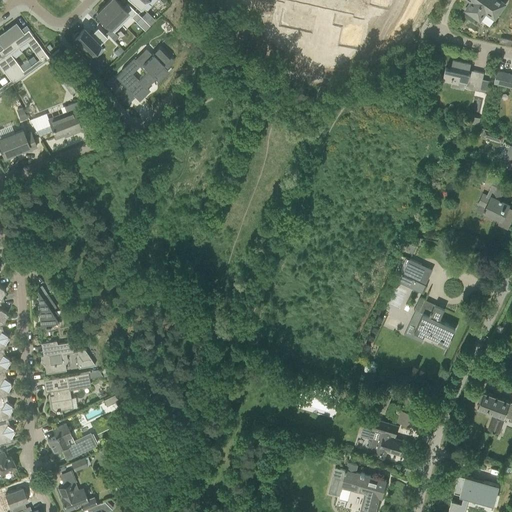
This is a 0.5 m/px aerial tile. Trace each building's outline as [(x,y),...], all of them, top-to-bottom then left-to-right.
[(115,0),(110,0),(104,6),(122,24),(130,16),(131,17),(136,12),(127,3),(123,7),(115,0)] [(127,0),(140,11),(149,0),(127,0)] [(472,0),(465,11),(480,21),(488,10),(496,17),(505,4),(499,0),(472,0)] [(104,6),(96,14),(114,32),(122,24),(104,6)] [(16,24),(6,31),(19,48),(27,42),(39,59),(41,62),(48,57),(28,29),(23,33),(16,24)] [(78,32),(73,37),(80,44),(90,54),(107,38),(97,28),(92,33),(93,34),(91,36),(84,29),(79,33),(78,32)] [(6,31),(0,35),(0,42),(1,44),(3,47),(0,49),(0,53),(19,79),(25,74),(23,70),(11,54),(19,48),(6,31)] [(500,37),(499,43),(510,45),(511,40),(500,37)] [(119,47),(113,52),(118,57),(123,51),(119,47)] [(122,69),(121,70),(122,70),(123,70),(116,78),(117,77),(122,82),(121,83),(123,81),(128,86),(126,88),(134,96),(136,94),(139,97),(140,95),(142,97),(149,90),(144,86),(153,76),(158,81),(159,80),(158,79),(167,70),(162,66),(166,61),(156,51),(151,55),(148,52),(138,62),(134,58),(135,57),(135,56),(134,57),(133,58),(122,69)] [(0,66),(10,80),(12,83),(19,79),(0,53),(0,66)] [(39,59),(31,65),(33,68),(41,62),(39,59)] [(445,67),(442,80),(451,82),(451,86),(458,88),(460,80),(467,82),(466,88),(479,91),(484,73),(473,70),(473,72),(469,72),(471,64),(452,60),(451,68),(445,67)] [(61,66),(54,70),(61,80),(71,73),(64,63),(61,66)] [(31,65),(23,70),(25,74),(33,68),(31,65)] [(76,70),(71,73),(80,86),(86,82),(76,70)] [(511,87),(511,73),(497,70),(494,83),(511,87)] [(71,73),(61,80),(71,93),(80,86),(71,73)] [(10,80),(2,86),(4,89),(12,83),(10,80)] [(64,136),(81,129),(77,118),(83,115),(77,101),(64,106),(66,112),(56,116),(57,120),(50,123),(55,137),(64,134),(64,136)] [(22,107),(16,109),(20,121),(28,118),(22,107)] [(468,115),(466,122),(477,124),(478,125),(480,118),(468,115)] [(502,143),(505,135),(484,128),(481,136),(502,143)] [(13,153),(15,152),(15,151),(19,149),(19,150),(21,149),(22,152),(36,147),(30,132),(24,135),(22,130),(0,138),(0,141),(1,144),(0,144),(0,148),(4,159),(14,156),(13,153)] [(483,194),(478,204),(486,207),(484,211),(501,219),(499,224),(507,228),(511,217),(511,209),(507,207),(508,205),(498,200),(501,193),(502,193),(506,186),(502,184),(503,181),(491,175),(487,182),(492,184),(487,195),(483,194)] [(403,271),(408,258),(400,255),(395,268),(403,271)] [(409,258),(402,274),(414,279),(421,264),(409,258)] [(40,299),(38,299),(40,327),(45,326),(48,330),(50,329),(49,326),(57,321),(58,321),(51,310),(56,307),(47,293),(42,296),(41,297),(40,298),(40,299)] [(410,319),(410,320),(419,325),(416,332),(414,331),(413,332),(414,332),(411,337),(410,338),(421,343),(424,336),(424,335),(426,332),(440,338),(440,339),(443,341),(444,340),(447,342),(446,344),(447,344),(455,327),(439,320),(444,309),(440,307),(419,297),(414,308),(413,308),(413,309),(414,310),(415,311),(410,320),(410,319)] [(79,322),(85,319),(81,311),(75,314),(79,322)] [(6,324),(0,325),(0,349),(7,347),(7,345),(5,346),(5,343),(9,336),(2,331),(1,326),(6,324)] [(45,356),(40,356),(41,362),(44,365),(46,374),(56,372),(66,370),(65,364),(61,362),(60,354),(76,352),(78,355),(76,356),(78,368),(95,365),(78,340),(57,344),(56,341),(51,342),(41,343),(42,352),(44,352),(45,356)] [(0,349),(0,373),(9,371),(8,369),(7,369),(6,367),(11,359),(3,355),(2,349),(7,348),(7,347),(0,349)] [(53,378),(43,380),(45,392),(51,391),(52,395),(49,395),(51,408),(55,411),(56,411),(56,412),(59,411),(59,410),(61,410),(72,408),(70,398),(68,398),(70,397),(69,393),(67,392),(67,388),(90,384),(89,378),(102,376),(98,370),(88,372),(53,378)] [(9,371),(0,373),(0,396),(10,394),(10,392),(8,393),(7,390),(8,390),(12,383),(5,378),(4,372),(9,371)] [(304,381),(303,386),(313,389),(320,391),(322,383),(305,378),(304,381)] [(477,406),(477,407),(494,413),(494,416),(493,415),(489,429),(492,430),(492,431),(494,432),(495,431),(498,432),(503,416),(504,416),(505,416),(504,416),(506,412),(511,414),(511,415),(511,414),(511,402),(510,402),(510,401),(483,391),(482,392),(483,392),(482,394),(480,394),(477,403),(478,404),(478,406),(477,406)] [(119,392),(103,399),(106,406),(122,398),(119,392)] [(0,396),(0,420),(12,418),(11,415),(9,416),(9,414),(9,413),(14,406),(6,401),(5,396),(10,395),(10,394),(0,396)] [(12,418),(0,420),(0,444),(3,443),(13,441),(13,439),(11,439),(10,437),(11,437),(15,429),(8,425),(7,419),(12,418)] [(372,439),(369,449),(376,451),(376,452),(385,455),(387,448),(391,450),(391,451),(406,455),(410,443),(393,439),(397,426),(375,419),(369,439),(372,439)] [(59,434),(47,440),(53,452),(62,448),(66,457),(64,458),(64,459),(65,458),(66,460),(96,445),(96,444),(97,443),(92,433),(75,442),(66,423),(56,428),(59,434)] [(3,451),(0,452),(0,473),(0,474),(16,467),(15,464),(15,462),(13,459),(12,458),(10,455),(6,457),(4,453),(3,451)] [(71,463),(73,468),(80,466),(80,468),(87,465),(84,457),(71,463)] [(386,479),(376,477),(355,471),(356,464),(348,462),(346,470),(336,467),(332,483),(342,485),(341,487),(365,493),(360,511),(374,511),(378,496),(381,497),(386,479)] [(462,511),(463,510),(465,510),(467,501),(468,496),(478,499),(478,500),(484,501),(486,494),(496,497),(499,485),(483,480),(483,482),(472,479),(472,477),(465,475),(464,477),(458,475),(457,481),(459,481),(456,492),(464,494),(461,504),(451,501),(448,511),(462,511)] [(82,510),(91,507),(97,504),(94,497),(87,499),(83,488),(72,493),(68,484),(57,488),(61,497),(66,510),(80,505),(82,510)] [(22,488),(5,494),(10,507),(8,508),(10,511),(15,511),(24,509),(24,508),(23,508),(24,508),(22,509),(20,504),(27,501),(22,488)] [(93,511),(106,511),(113,510),(104,501),(97,504),(91,507),(93,511)]
